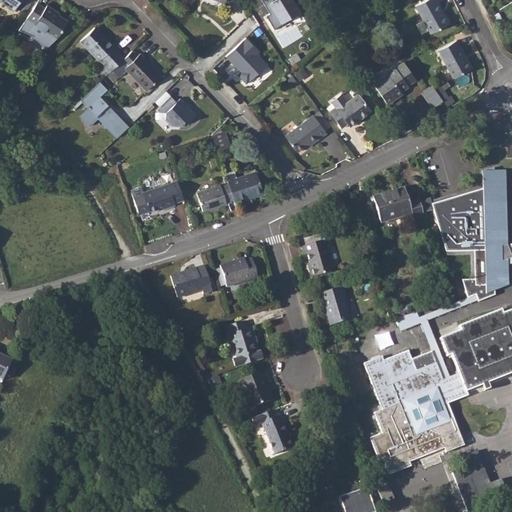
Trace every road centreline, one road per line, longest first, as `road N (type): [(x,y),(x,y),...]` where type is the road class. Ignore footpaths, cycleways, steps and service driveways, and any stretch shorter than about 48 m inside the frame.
road 1 (track): [(262,511),(83,178),(0,92)]
road 2 (residential): [(266,219),(0,299)]
road 3 (residential): [(130,0),(308,196)]
road 4 (residential): [(308,196),(507,86)]
road 5 (residential): [(304,375),(308,356),(266,219)]
